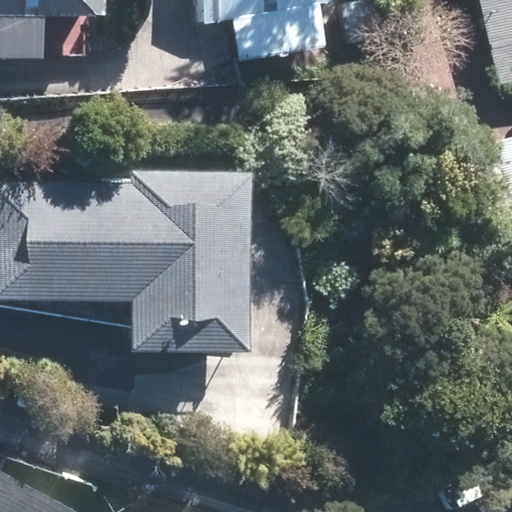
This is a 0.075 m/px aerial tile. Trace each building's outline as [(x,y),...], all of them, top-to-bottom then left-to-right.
[(0,0),(0,48),(44,48),(44,3),(110,3),(110,0),(0,0)] [(205,0),(208,17),(235,12),(242,49),(330,33),(323,0),(205,0)] [(385,0),(329,0),(340,49),(394,37),(385,0)] [(511,0),(488,0),(509,74),(511,73),(511,0)] [(250,336),(254,154),(144,154),(143,176),(0,172),(0,285),(135,288),(134,334),(250,336)] [(101,511),(104,506),(0,455),(0,511),(101,511)]
